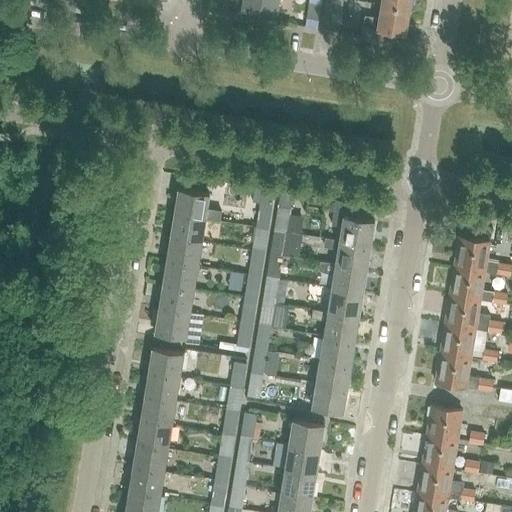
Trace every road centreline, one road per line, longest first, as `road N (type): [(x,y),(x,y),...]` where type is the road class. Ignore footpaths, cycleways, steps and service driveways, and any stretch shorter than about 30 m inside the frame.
road 1 (residential): [(80,511),(141,133)]
road 2 (residential): [(366,511),(421,180)]
road 3 (residential): [(141,133),(421,180)]
road 4 (residential): [(438,86),(184,44)]
road 5 (residential): [(184,44),(0,14)]
road 6 (residential): [(0,111),(141,133)]
